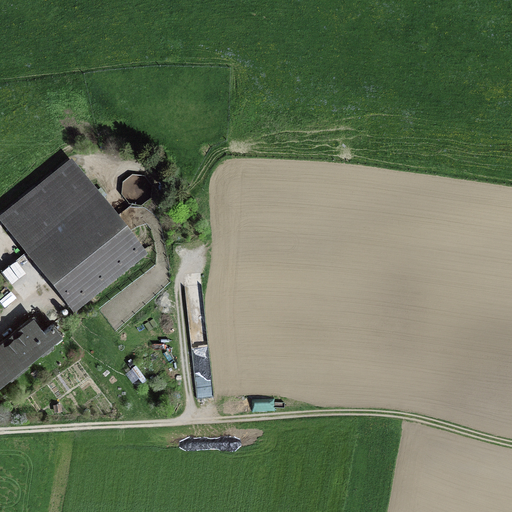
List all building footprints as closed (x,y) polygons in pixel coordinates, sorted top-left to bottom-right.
[(6,220),(33,253),(5,276),(24,299),(52,277),(75,305),(141,252),(72,167),(6,220)] [(206,332),(204,297),(190,298),(192,333),(206,332)] [(0,342),(0,355),(13,371),(60,334),(52,324),(43,331),(31,317),(0,342)] [(0,355),(0,381),(13,371),(0,355)] [(275,410),(275,398),(237,399),(237,402),(230,402),(231,412),(275,410)]
